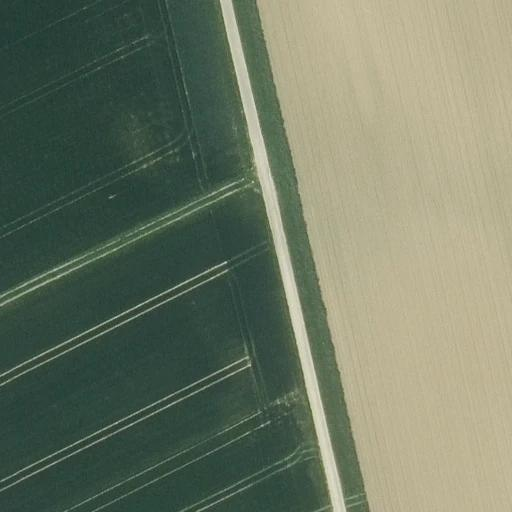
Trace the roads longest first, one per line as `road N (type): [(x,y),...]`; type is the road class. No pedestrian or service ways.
road 1 (track): [(226,0),(341,511)]
road 2 (track): [(0,324),(269,192)]
